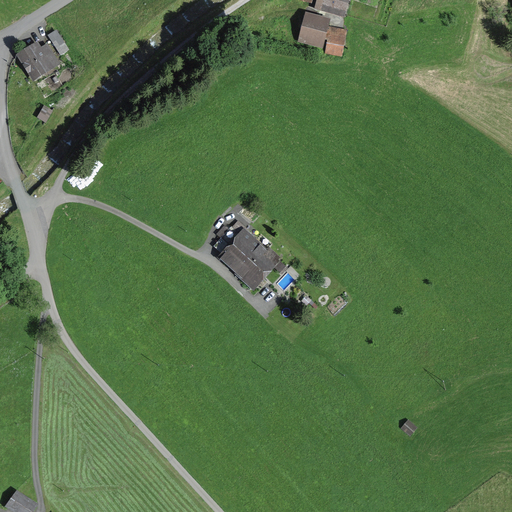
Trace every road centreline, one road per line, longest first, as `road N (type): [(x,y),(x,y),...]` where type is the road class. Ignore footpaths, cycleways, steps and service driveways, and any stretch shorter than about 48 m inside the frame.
road 1 (unclassified): [(219,511),(80,360),(59,329),(38,261)]
road 2 (track): [(250,0),(132,88),(84,137),(54,199)]
road 3 (track): [(41,511),(33,455),(43,322),(52,310)]
road 4 (unclassified): [(0,89),(9,162),(38,261)]
